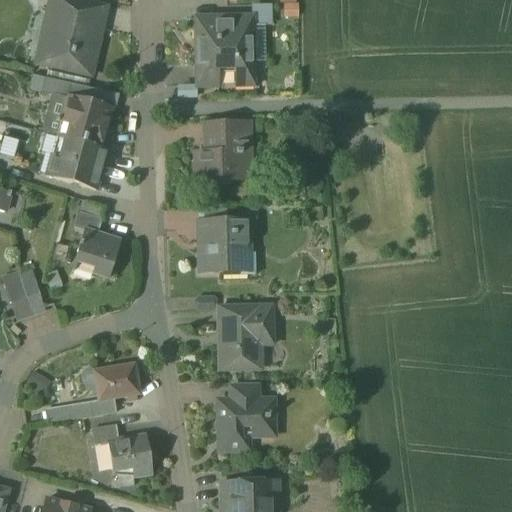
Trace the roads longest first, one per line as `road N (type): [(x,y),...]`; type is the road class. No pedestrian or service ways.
road 1 (residential): [(148,308),(146,0)]
road 2 (residential): [(185,511),(148,308)]
road 3 (residential): [(148,308),(24,358),(0,393)]
